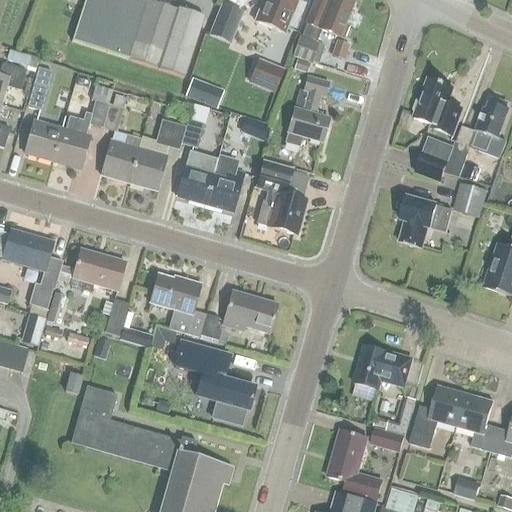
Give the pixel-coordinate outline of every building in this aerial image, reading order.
[(84,0),(71,43),(128,61),(147,2),(147,0),(84,0)] [(262,3),(254,23),(284,35),(297,0),(259,0),(258,2),(262,3)] [(306,25),(300,40),(312,44),(313,45),(319,31),(321,31),(343,41),(348,27),(344,25),(353,5),(339,0),(314,0),(305,25),(306,25)] [(128,61),(185,79),(204,17),(178,9),(177,11),(147,2),(128,61)] [(208,36),(231,45),(243,15),(221,6),(208,36)] [(299,39),(292,59),(311,65),(315,51),(310,50),(312,44),(300,40),(299,39)] [(258,62),(249,84),(273,94),(282,72),(258,62)] [(0,105),(5,88),(19,92),(25,72),(1,66),(0,69),(0,105)] [(37,72),(26,109),(40,113),(51,73),(37,69),(37,72)] [(299,91),(284,145),(299,148),(301,139),(322,145),(328,121),(314,117),(320,97),(324,98),(328,85),(307,79),(303,92),(299,91)] [(191,81),(184,99),(201,105),(208,88),(191,81)] [(444,87),(444,86),(441,85),(441,86),(428,81),(420,102),(417,103),(414,112),(415,114),(413,120),(438,129),(437,132),(453,138),(461,117),(446,111),(454,90),(444,87)] [(88,124),(88,126),(102,130),(109,107),(107,106),(111,93),(94,88),(90,102),(94,103),(91,116),(88,124)] [(109,107),(102,130),(114,133),(115,134),(122,111),(121,111),(124,101),(115,98),(112,108),(109,107)] [(485,152),(483,156),(499,161),(505,143),(498,141),(509,111),(506,110),(508,104),(498,101),(496,107),(489,104),(487,111),(484,110),(470,146),(485,152)] [(188,122),(181,146),(196,150),(203,126),(207,112),(192,107),(188,122)] [(61,131),(52,163),(79,171),(88,138),(85,137),(88,126),(88,124),(82,122),(69,118),(65,132),(61,131)] [(239,134),(263,144),(270,129),(245,119),(239,134)] [(156,143),(155,145),(167,149),(178,152),(185,129),(181,127),(164,123),(163,122),(162,122),(156,143)] [(33,123),(24,156),(52,163),(61,131),(33,123)] [(0,147),(3,149),(9,130),(0,127),(0,147)] [(110,143),(100,177),(128,185),(138,150),(123,146),(124,140),(113,137),(111,143),(110,143)] [(445,173),(449,161),(454,148),(431,139),(422,165),(444,173),(444,172),(445,173)] [(445,173),(459,178),(470,147),(456,142),(454,148),(449,161),(445,173)] [(138,150),(128,185),(156,193),(166,158),(165,158),(138,150)] [(189,154),(176,199),(204,207),(217,162),(189,154)] [(217,162),(204,207),(232,215),(243,175),(234,173),(237,163),(218,158),(217,162)] [(266,204),(272,215),(268,230),(298,238),(308,203),(287,198),(293,173),(265,165),(256,190),(269,194),(266,204)] [(468,182),(475,185),(480,171),(473,168),(468,182)] [(453,213),(456,214),(479,220),(487,193),(460,185),(452,213),(453,213)] [(397,245),(422,251),(428,230),(445,235),(448,224),(450,224),(453,213),(452,213),(437,209),(437,207),(406,199),(400,223),(402,224),(397,245)] [(43,275),(40,287),(34,286),(28,306),(46,311),(52,291),(54,291),(62,263),(49,259),(53,244),(10,232),(1,263),(43,275)] [(499,294),(511,297),(511,240),(507,252),(498,249),(486,287),(500,292),(499,294)] [(72,281),(117,293),(125,264),(81,252),(72,281)] [(150,304),(174,311),(170,324),(187,329),(185,336),(197,340),(204,317),(193,314),(201,286),(181,281),(181,283),(158,276),(150,304)] [(0,304),(7,306),(11,293),(0,289),(0,304)] [(232,293),(222,327),(243,333),(244,329),(270,336),(278,306),(232,293)] [(115,302),(106,334),(118,337),(127,306),(115,302)] [(218,321),(204,317),(197,340),(216,345),(219,333),(214,332),(218,321)] [(118,341),(148,350),(152,338),(122,329),(118,341)] [(45,336),(58,340),(60,334),(47,330),(45,336)] [(68,343),(87,349),(89,341),(70,335),(68,343)] [(180,344),(173,369),(201,377),(198,389),(196,398),(195,399),(196,399),(215,405),(211,420),(239,428),(243,412),(247,413),(253,390),(222,381),(228,358),(180,344)] [(0,366),(0,369),(10,373),(17,349),(6,346),(0,366)] [(355,386),(378,393),(382,381),(390,383),(389,386),(405,390),(413,362),(398,357),(397,360),(389,357),(390,355),(366,348),(355,386)] [(28,352),(19,350),(17,349),(10,373),(21,376),(28,352)] [(70,378),(65,395),(77,398),(82,381),(70,378)] [(86,390),(70,446),(172,474),(161,511),(214,511),(222,485),(227,487),(232,468),(193,457),(197,444),(181,440),(180,444),(109,424),(116,398),(86,390)] [(436,425),(457,431),(467,398),(437,390),(431,412),(419,409),(408,446),(429,452),(436,425)] [(470,450),(492,456),(499,432),(486,428),(493,405),(467,398),(457,431),(474,436),(470,450)] [(372,428),(404,437),(414,402),(405,399),(398,425),(375,419),(372,428)] [(511,456),(511,422),(509,434),(499,432),(492,456),(511,461),(511,456)] [(374,432),(369,449),(399,457),(404,440),(374,432)] [(341,496),(377,506),(384,483),(358,475),(368,441),(341,434),(328,479),(344,484),(341,496)] [(452,496),(474,502),(478,486),(457,480),(452,496)] [(391,490),(385,511),(381,509),(380,511),(413,511),(417,498),(391,490)] [(375,511),(377,506),(341,496),(339,496),(334,511),(375,511)] [(423,511),(436,511),(439,504),(427,501),(423,511)]
